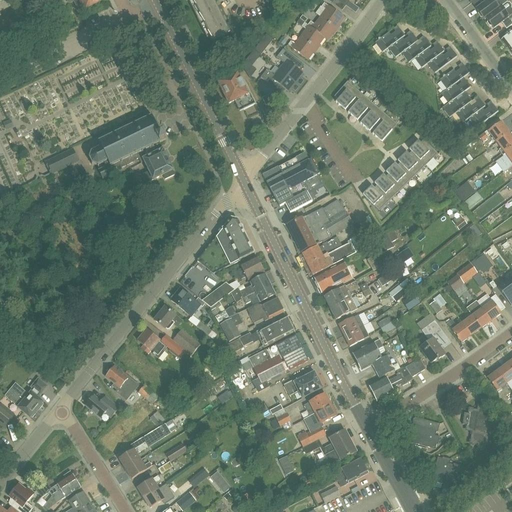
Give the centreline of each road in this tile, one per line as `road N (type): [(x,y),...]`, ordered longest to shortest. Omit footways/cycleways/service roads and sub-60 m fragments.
road 1 (tertiary): [(60,408),(243,181)]
road 2 (secondary): [(366,428),(243,181)]
road 3 (residential): [(243,181),(382,0)]
road 4 (residential): [(366,428),(511,330)]
road 5 (residential): [(125,511),(60,408)]
